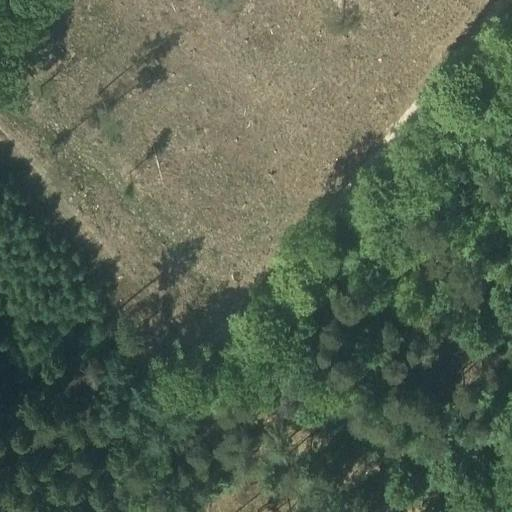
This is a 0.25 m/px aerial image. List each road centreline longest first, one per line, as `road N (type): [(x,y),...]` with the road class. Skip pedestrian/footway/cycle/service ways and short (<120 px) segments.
road 1 (track): [(508,0),(84,511)]
road 2 (track): [(0,70),(250,315),(468,511)]
